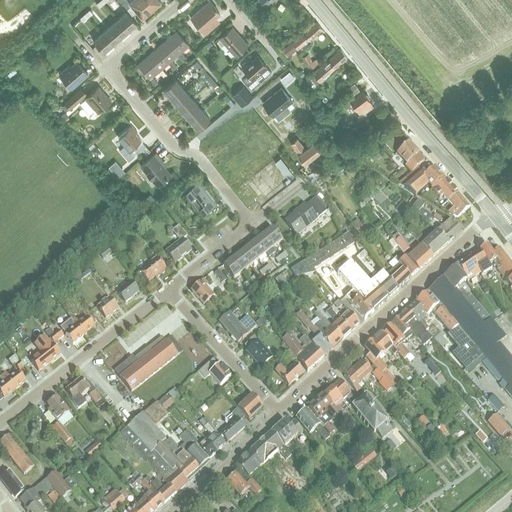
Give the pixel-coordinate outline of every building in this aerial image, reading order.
[(152,11),(143,0),(118,0),(126,9),(131,5),(142,17),(146,13),(147,15),(152,11)] [(143,0),(152,11),(157,7),(155,5),(160,1),(158,0),(143,0)] [(213,18),(219,13),(216,9),(209,1),(190,18),(195,24),(197,22),(202,27),(199,29),(204,35),(217,24),(213,18)] [(118,18),(128,30),(137,23),(126,11),(118,18)] [(118,18),(110,25),(120,37),(128,30),(118,18)] [(302,32),(308,39),(308,40),(321,28),(316,22),(302,32)] [(110,25),(101,32),(111,44),(120,37),(110,25)] [(235,56),(247,45),(240,36),(240,37),(236,33),(236,32),(231,26),(219,38),(235,56)] [(178,54),(178,55),(182,60),(186,58),(180,52),(188,45),(176,31),(166,39),(178,54)] [(111,44),(101,32),(93,40),(103,51),(111,44)] [(308,39),(302,32),(281,49),(286,56),(308,39)] [(169,62),(168,63),(173,69),(176,66),(171,60),(178,55),(178,54),(166,39),(157,48),(169,62)] [(210,41),(205,45),(209,49),(213,45),(210,41)] [(159,70),(158,71),(163,77),(166,75),(161,69),(168,63),(169,62),(157,48),(147,56),(159,70)] [(340,50),(324,63),(331,71),(346,57),(340,50)] [(301,57),(308,70),(314,66),(319,62),(316,58),(311,61),(307,54),(301,57)] [(152,77),(158,71),(159,70),(147,56),(137,64),(149,78),(148,79),(154,85),(157,83),(152,77)] [(246,74),(241,79),(250,89),(271,72),(266,66),(257,56),(242,69),(246,74)] [(87,74),(76,62),(70,67),(69,66),(59,74),(71,88),(87,74)] [(331,71),(324,63),(309,76),(315,84),(331,71)] [(13,69),(4,76),(7,80),(16,72),(13,69)] [(285,85),(294,78),(289,72),(280,79),(285,85)] [(309,77),(303,82),(306,85),(312,80),(309,77)] [(171,100),(184,89),(175,79),(163,90),(171,100)] [(353,92),(358,89),(354,83),(349,87),(353,92)] [(86,98),(80,103),(88,112),(93,107),(98,112),(111,101),(98,86),(85,97),(86,98)] [(243,86),(232,96),(241,107),(252,97),(243,86)] [(72,106),(86,93),(82,88),(68,101),(72,106)] [(281,88),(262,103),(273,116),(273,115),(286,105),(291,101),(281,88)] [(184,89),(171,100),(179,109),(192,98),(184,89)] [(362,113),(373,106),(369,100),(362,90),(342,104),(345,108),(350,105),(348,103),(351,102),(356,109),(358,107),(362,113)] [(192,98),(179,109),(187,118),(200,108),(192,98)] [(208,117),(200,108),(187,118),(196,128),(208,117)] [(326,128),(317,120),(313,124),(322,133),(326,128)] [(468,122),(462,126),(467,132),(473,128),(468,122)] [(132,126),(118,138),(124,145),(118,150),(128,161),(134,156),(129,150),(141,140),(135,133),(137,131),(132,126)] [(304,163),(320,151),(313,142),(305,148),(297,139),(290,144),(298,154),(297,155),(304,163)] [(411,173),(417,168),(424,161),(408,144),(396,154),(406,165),(405,166),(411,173)] [(378,150),(373,155),(378,160),(383,155),(378,150)] [(483,150),(477,154),(483,162),(489,157),(483,150)] [(155,153),(140,165),(157,185),(170,174),(160,162),(161,160),(155,153)] [(279,158),(274,162),(290,182),(296,178),(279,158)] [(115,161),(108,167),(116,177),(123,171),(115,161)] [(258,182),(252,186),(262,199),(280,184),(266,166),(253,176),(258,182)] [(417,168),(411,173),(397,185),(414,196),(427,185),(430,189),(443,179),(443,178),(434,167),(424,176),(417,168)] [(445,181),(443,179),(430,189),(439,199),(442,196),(447,203),(457,195),(446,180),(445,181)] [(203,224),(218,212),(200,190),(185,202),(203,224)] [(150,193),(141,200),(147,206),(155,199),(150,193)] [(457,195),(447,203),(452,208),(447,212),(457,219),(469,209),(457,195)] [(316,221),(326,213),(315,199),(305,207),(305,206),(293,215),(294,217),(285,224),(296,238),(317,221),(316,221)] [(417,201),(411,209),(412,210),(417,214),(420,210),(424,206),(417,201)] [(420,210),(417,214),(426,223),(431,217),(420,210)] [(435,215),(432,218),(431,219),(432,219),(442,227),(453,239),(461,232),(453,223),(449,221),(446,224),(435,215)] [(358,220),(352,224),(355,229),(361,225),(358,220)] [(174,265),(190,252),(182,241),(186,238),(178,227),(172,232),(179,242),(165,254),(174,265)] [(416,242),(421,236),(411,227),(406,232),(416,242)] [(442,227),(437,232),(448,244),(453,239),(442,227)] [(263,236),(273,249),(282,242),(272,229),(266,233),(263,230),(260,232),(263,236)] [(448,244),(437,232),(435,231),(428,237),(430,239),(421,247),(432,259),(448,244)] [(313,270),(354,243),(348,234),(290,271),(294,278),(316,274),(313,270)] [(273,249),(263,236),(258,240),(255,237),(252,239),(255,242),(265,255),(273,249)] [(395,243),(402,253),(403,254),(409,249),(400,238),(395,243)] [(388,243),(393,250),(397,247),(392,240),(388,243)] [(265,255),(255,242),(250,246),(247,243),(244,245),(247,248),(257,261),(265,255)] [(487,246),(479,251),(488,265),(492,263),(497,271),(498,271),(503,277),(501,278),(504,282),(507,280),(510,278),(496,260),(493,254),(487,246)] [(427,253),(421,247),(407,259),(418,272),(432,259),(427,253)] [(257,261),(247,248),(242,252),(239,249),(236,251),(239,255),(249,267),(257,261)] [(511,264),(499,248),(493,254),(496,260),(510,278),(511,276),(511,264)] [(106,249),(98,256),(102,260),(110,254),(106,249)] [(363,251),(355,259),(373,278),(376,275),(362,260),(367,256),(363,251)] [(479,251),(470,257),(480,273),(482,276),(491,270),(488,265),(479,251)] [(151,265),(139,274),(147,283),(153,279),(155,280),(166,271),(155,258),(153,255),(147,260),(149,263),(151,265)] [(249,267),(239,255),(233,259),(231,255),(228,258),(231,261),(241,274),(249,267)] [(470,257),(457,266),(465,281),(467,283),(478,275),(480,273),(470,257)] [(133,266),(127,258),(121,263),(127,271),(133,266)] [(406,258),(400,263),(396,258),(394,260),(398,265),(411,279),(418,272),(407,259),(406,258)] [(373,278),(355,259),(337,275),(352,292),(345,298),(351,305),(351,306),(365,321),(379,308),(391,297),(373,278)] [(388,266),(392,270),(388,274),(384,277),(389,282),(397,291),(411,279),(398,265),(394,260),(388,266)] [(241,274),(231,261),(225,265),(223,262),(220,264),(232,280),(241,274)] [(451,270),(428,292),(457,326),(482,356),(485,360),(481,364),(497,382),(501,379),(502,380),(500,382),(501,383),(499,385),(511,400),(511,360),(498,344),(505,338),(470,296),(468,298),(459,287),(465,281),(457,266),(451,270)] [(79,283),(89,274),(84,268),(78,273),(80,275),(76,279),(79,283)] [(221,285),(226,281),(218,271),(213,275),(221,285)] [(376,275),(373,278),(391,297),(397,291),(389,282),(384,277),(382,274),(381,274),(380,272),(376,275)] [(289,288),(280,276),(275,280),(284,292),(289,288)] [(203,306),(213,297),(204,287),(207,285),(203,281),(190,293),(203,306)] [(124,304),(138,294),(129,283),(116,294),(124,304)] [(275,287),(270,291),(275,297),(280,293),(275,287)] [(414,304),(425,317),(432,311),(434,315),(449,334),(447,336),(458,349),(452,355),(465,370),(465,369),(469,373),(475,368),(472,364),(482,356),(457,326),(428,292),(414,304)] [(104,320),(117,310),(108,299),(96,309),(104,320)] [(425,317),(414,304),(406,311),(425,332),(428,330),(420,322),(425,317)] [(359,326),(348,313),(348,312),(344,307),(341,309),(346,315),(339,321),(343,325),(351,334),(359,326)] [(339,321),(335,316),(331,312),(332,311),(331,311),(330,310),(326,314),(327,315),(333,322),(335,324),(331,328),(342,341),(351,334),(343,325),(339,321)] [(406,311),(398,318),(409,331),(412,335),(423,347),(431,339),(425,332),(406,311)] [(320,322),(313,328),(332,351),(342,341),(331,328),(317,312),(314,315),(320,322)] [(332,351),(313,328),(300,313),(295,317),(307,331),(309,329),(318,339),(311,344),(318,352),(323,358),(332,351)] [(246,318),(238,325),(228,314),(218,323),(237,344),(255,328),(246,318)] [(258,321),(256,323),(260,327),(262,325),(267,321),(263,316),(258,321)] [(405,341),(409,338),(412,335),(409,331),(398,318),(390,325),(403,340),(405,341)] [(74,319),(70,321),(83,337),(93,329),(86,319),(78,325),(74,319)] [(70,321),(59,329),(64,336),(72,346),(83,337),(70,321)] [(403,340),(390,325),(380,334),(396,352),(403,360),(409,355),(399,343),(403,340)] [(53,345),(58,341),(53,335),(50,330),(45,334),(53,345)] [(57,331),(53,335),(58,341),(62,337),(57,331)] [(396,352),(380,334),(364,349),(369,355),(365,358),(373,367),(377,371),(380,375),(380,374),(385,370),(385,369),(377,361),(388,351),(393,355),(396,352)] [(315,366),(303,352),(303,353),(290,335),(282,342),(295,360),(307,373),(315,366)] [(44,337),(34,346),(41,354),(41,355),(48,364),(59,355),(52,346),(51,346),(44,337)] [(318,352),(311,344),(305,337),(300,342),(307,349),(303,352),(315,366),(323,358),(318,352)] [(129,364),(127,362),(114,372),(119,379),(130,394),(177,357),(165,342),(165,343),(161,338),(129,364)] [(260,370),(272,359),(253,338),(244,347),(247,351),(245,353),(260,370)] [(291,364),(295,360),(288,352),(281,359),(286,364),(290,362),(291,364)] [(41,355),(30,363),(38,373),(48,364),(41,355)] [(11,366),(13,365),(17,361),(13,356),(7,361),(11,366)] [(23,358),(18,362),(23,368),(28,365),(23,358)] [(209,363),(197,374),(204,381),(209,376),(219,387),(231,377),(228,375),(229,373),(227,370),(225,371),(219,365),(218,366),(212,360),(209,363)] [(428,360),(423,365),(428,371),(433,366),(428,360)] [(17,361),(13,365),(18,372),(23,368),(18,362),(17,361)] [(361,362),(351,371),(358,378),(360,382),(361,381),(362,380),(370,373),(372,375),(377,371),(373,367),(369,370),(361,362)] [(287,387),(302,374),(294,365),(287,372),(285,370),(283,371),(279,367),(274,372),(287,387)] [(385,370),(380,374),(394,388),(399,384),(385,370)] [(358,378),(351,371),(344,377),(356,393),(359,391),(355,386),(360,382),(358,378)] [(377,371),(372,375),(379,383),(384,379),(380,375),(377,371)] [(4,373),(1,376),(13,391),(24,383),(16,373),(9,379),(4,373)] [(0,381),(3,385),(0,386),(0,396),(3,400),(13,391),(1,376),(0,376),(0,381)] [(379,383),(378,384),(387,394),(392,388),(384,379),(379,383)] [(86,404),(81,397),(88,392),(91,395),(89,396),(95,405),(101,400),(94,392),(95,392),(88,382),(84,386),(79,381),(65,392),(72,400),(71,401),(78,410),(86,404)] [(339,381),(331,389),(341,402),(343,403),(342,402),(346,398),(351,405),(354,402),(339,381)] [(224,395),(232,389),(229,385),(221,392),(224,395)] [(338,407),(343,403),(341,402),(331,389),(322,396),(338,415),(347,424),(349,422),(351,421),(338,407)] [(173,391),(167,395),(171,400),(176,396),(173,391)] [(248,422),(262,409),(251,396),(236,410),(244,418),(248,422)] [(338,415),(322,396),(307,409),(314,417),(324,428),(323,429),(329,435),(333,431),(327,425),(331,421),(338,415)] [(381,440),(392,431),(385,424),(388,422),(382,415),(383,415),(382,414),(381,415),(378,411),(379,411),(379,410),(378,411),(375,407),(376,406),(375,406),(374,406),(371,403),(372,402),(372,401),(371,402),(366,396),(352,408),(357,414),(356,415),(356,416),(357,415),(360,418),(359,419),(360,420),(361,419),(364,422),(363,423),(363,424),(364,423),(367,427),(366,428),(367,428),(368,427),(374,434),(375,433),(381,440)] [(498,413),(504,408),(493,396),(487,401),(491,405),(496,411),(498,413)] [(157,405),(166,415),(174,408),(165,398),(157,405)] [(56,423),(68,414),(56,399),(46,407),(49,411),(47,413),(56,423)] [(169,488),(175,495),(187,484),(188,483),(186,481),(193,475),(197,471),(208,461),(186,436),(184,433),(177,439),(183,445),(178,449),(170,440),(165,444),(164,442),(165,441),(154,428),(167,417),(166,415),(157,405),(156,404),(142,415),(132,424),(120,434),(159,477),(164,482),(169,488)] [(491,405),(487,409),(492,414),(496,411),(491,405)] [(236,410),(231,414),(236,420),(239,423),(244,418),(236,410)] [(324,442),(329,438),(305,411),(295,420),(309,435),(314,430),(324,442)] [(497,414),(488,422),(500,436),(509,428),(497,414)] [(423,417),(417,421),(423,428),(428,424),(423,417)] [(227,444),(244,428),(239,423),(236,420),(221,434),(219,432),(217,433),(227,444)] [(206,426),(201,421),(198,424),(212,439),(207,443),(216,454),(225,446),(207,426),(206,426)] [(279,425),(270,433),(283,448),(292,440),(302,432),(292,422),(287,426),(283,422),(279,425)] [(58,424),(51,429),(64,445),(70,440),(58,424)] [(441,425),(436,429),(442,438),(447,434),(441,425)] [(430,426),(426,430),(431,436),(435,433),(430,426)] [(480,432),(476,436),(483,444),(487,440),(480,432)] [(270,433),(250,452),(262,465),(276,452),(284,460),(289,456),(285,452),(283,450),(284,449),(283,448),(270,433)] [(207,443),(205,441),(200,446),(189,434),(186,436),(208,461),(216,454),(207,443)] [(0,447),(23,477),(33,469),(8,437),(0,443),(0,447)] [(389,442),(383,447),(389,454),(395,449),(389,442)] [(96,444),(89,451),(94,456),(101,450),(96,444)] [(262,466),(250,452),(235,465),(241,472),(237,477),(245,486),(250,481),(248,479),(262,466)] [(350,468),(355,474),(375,459),(370,452),(350,468)] [(54,473),(49,478),(56,487),(62,482),(54,473)] [(0,481),(14,499),(23,493),(8,474),(0,479),(0,481)] [(142,500),(143,501),(149,508),(153,511),(155,511),(164,505),(153,493),(143,482),(135,474),(132,477),(135,480),(129,485),(134,491),(140,485),(147,493),(148,491),(150,494),(142,500)] [(245,486),(237,477),(235,475),(226,483),(239,499),(249,490),(255,497),(260,493),(250,481),(245,486)] [(56,487),(49,478),(43,482),(51,491),(53,489),(56,487)] [(56,487),(53,489),(55,492),(61,500),(77,487),(70,478),(63,484),(62,482),(56,487)] [(147,478),(143,482),(153,493),(164,505),(175,495),(164,482),(164,483),(167,487),(164,490),(156,481),(152,484),(147,478)] [(51,491),(43,482),(38,486),(45,496),(51,491)] [(45,496),(38,486),(32,491),(39,500),(45,496)] [(401,490),(396,494),(399,499),(405,495),(401,490)] [(41,511),(36,505),(40,502),(39,500),(32,491),(19,501),(27,511),(26,511),(41,511)] [(105,503),(112,511),(114,511),(125,503),(124,501),(118,495),(115,491),(103,501),(105,503)] [(118,495),(124,501),(128,498),(123,491),(118,495)] [(55,492),(48,497),(55,505),(61,500),(55,492)] [(307,492),(297,501),(306,511),(324,511),(321,508),(318,504),(307,492)] [(140,500),(130,508),(133,511),(153,511),(149,508),(143,501),(142,502),(140,500)] [(263,500),(258,503),(262,508),(267,505),(263,500)] [(102,511),(112,511),(105,503),(102,506),(105,510),(102,511)]
